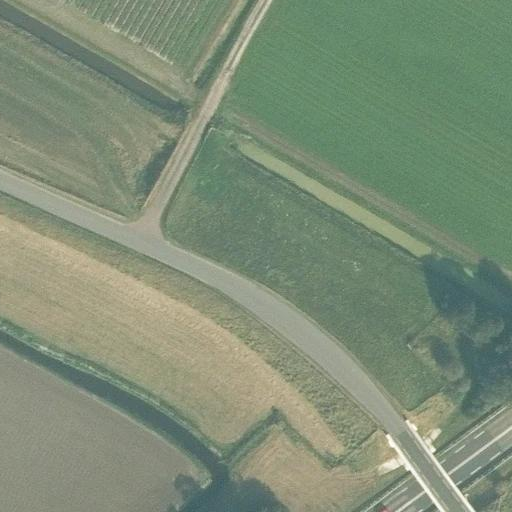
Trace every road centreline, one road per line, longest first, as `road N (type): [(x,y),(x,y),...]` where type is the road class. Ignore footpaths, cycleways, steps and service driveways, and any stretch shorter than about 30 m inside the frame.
road 1 (tertiary): [(459,511),(398,426),(283,317),(192,265),(0,180)]
road 2 (track): [(176,172),(268,0)]
road 3 (primary): [(392,511),(511,425)]
